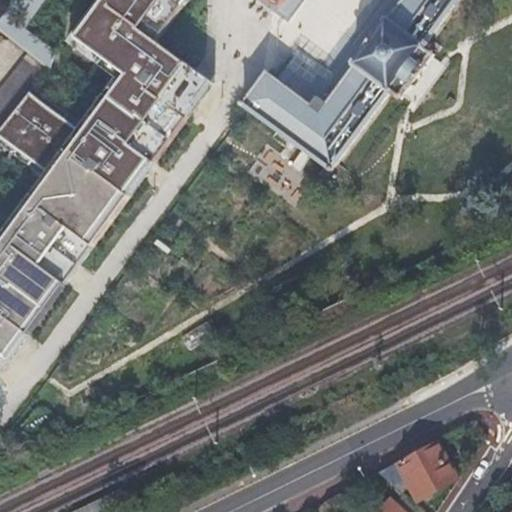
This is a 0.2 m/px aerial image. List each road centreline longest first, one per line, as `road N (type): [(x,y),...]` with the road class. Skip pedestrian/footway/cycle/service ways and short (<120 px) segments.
road 1 (residential): [(0,411),(281,39)]
road 2 (residential): [(501,385),(237,511)]
